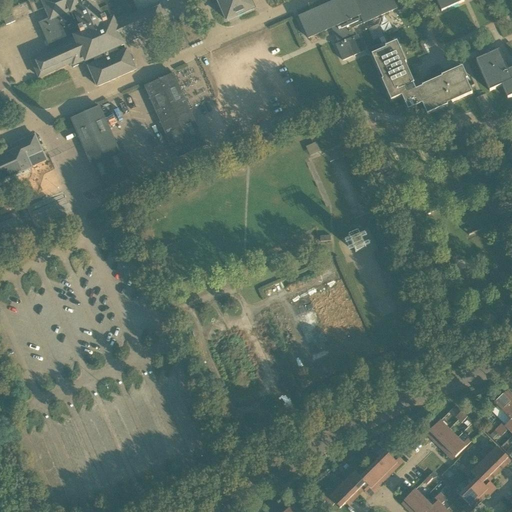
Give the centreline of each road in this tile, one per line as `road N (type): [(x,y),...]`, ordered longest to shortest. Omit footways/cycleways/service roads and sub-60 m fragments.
road 1 (tertiary): [(223,511),(393,408),(511,364)]
road 2 (unknown): [(418,0),(447,52),(511,33)]
